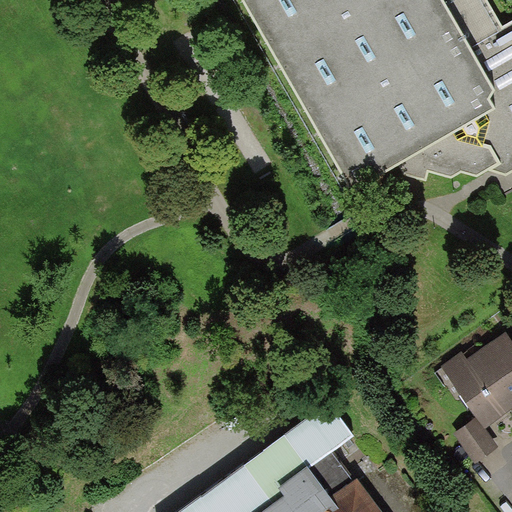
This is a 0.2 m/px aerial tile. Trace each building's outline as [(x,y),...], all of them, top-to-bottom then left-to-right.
[(246,0),(355,186),(415,151),(426,154),(424,163),(453,172),(463,163),(479,170),(493,161),(502,164),(511,158),(511,24),(502,31),(484,0),(246,0)] [(511,344),(506,337),(454,374),(487,419),(511,401),(511,344)] [(315,511),(323,507),(313,494),(326,484),(312,465),(335,448),(355,433),(330,398),(174,511),(315,511)] [(476,419),(457,433),(476,459),(495,445),(476,419)] [(313,494),(323,507),(326,511),(381,511),(356,477),(335,448),(312,465),(326,484),(313,494)]
